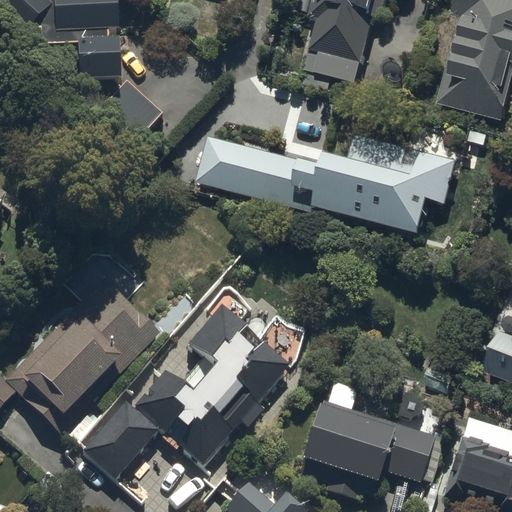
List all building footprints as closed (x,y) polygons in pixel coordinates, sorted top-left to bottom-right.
[(82,96),(124,95),(121,5),(41,7),(33,0),(0,0),(0,24),(30,52),(36,45),(44,45),(45,62),(81,61),(82,96)] [(317,0),(311,22),(320,25),(303,88),(330,96),(333,85),(359,92),(384,1),(398,5),(399,0),(317,0)] [(455,21),(462,23),(439,109),(504,127),(507,116),(509,116),(511,103),(511,99),(509,99),(511,87),(511,0),(457,0),(457,5),(458,6),(455,21)] [(164,129),(131,98),(102,129),(135,160),(164,129)] [(328,170),(211,140),(199,188),(316,218),(316,216),(423,243),(432,208),(449,213),(461,166),(357,140),(350,167),(330,162),(328,170)] [(0,226),(9,212),(0,205),(0,226)] [(60,442),(162,339),(104,286),(53,337),(6,385),(0,378),(0,415),(16,399),(60,442)] [(126,408),(83,457),(116,487),(160,437),(203,475),(241,431),(247,437),(265,417),(260,412),(293,374),(222,312),(187,352),(207,369),(184,397),(181,394),(182,393),(165,378),(148,397),(154,402),(150,406),(145,402),(134,415),(126,408)] [(511,341),(502,338),(487,379),(511,387),(511,341)] [(306,460),(299,479),(328,489),(325,498),(354,508),(356,502),(372,507),(376,495),(379,496),(385,480),(420,493),(437,446),(352,415),(358,397),(335,389),(328,410),(313,404),(294,456),(306,460)] [(511,511),(511,434),(471,423),(447,505),(473,511),(511,511)] [(277,511),(276,511),(248,488),(227,511),(294,511),(284,504),(277,511)]
